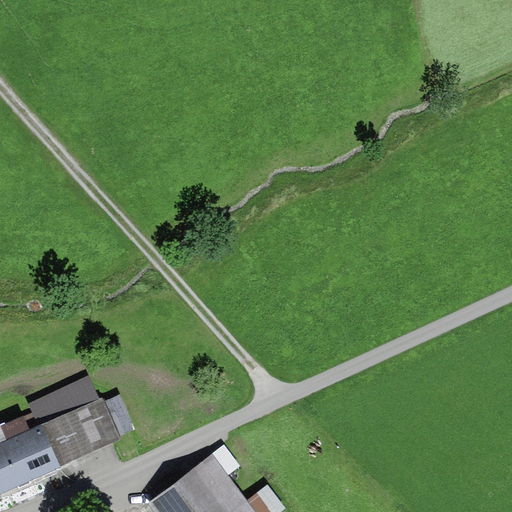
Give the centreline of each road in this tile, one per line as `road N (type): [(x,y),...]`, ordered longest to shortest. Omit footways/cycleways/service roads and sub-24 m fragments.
road 1 (track): [(1,511),(278,400),(511,291)]
road 2 (track): [(278,400),(0,84)]
